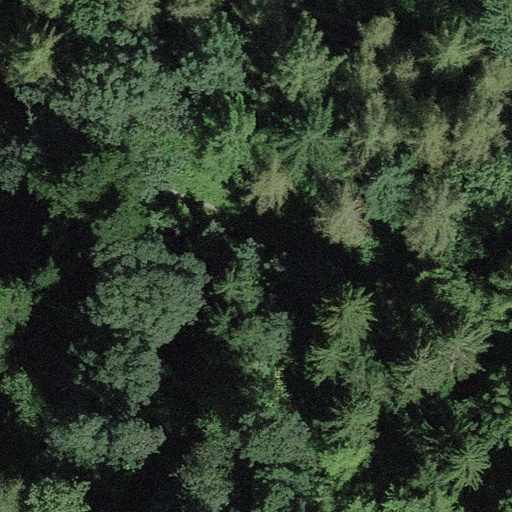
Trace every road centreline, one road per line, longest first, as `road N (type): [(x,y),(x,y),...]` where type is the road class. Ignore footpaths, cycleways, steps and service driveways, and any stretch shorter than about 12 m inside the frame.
road 1 (track): [(0,137),(511,352)]
road 2 (track): [(239,0),(348,22),(511,85)]
